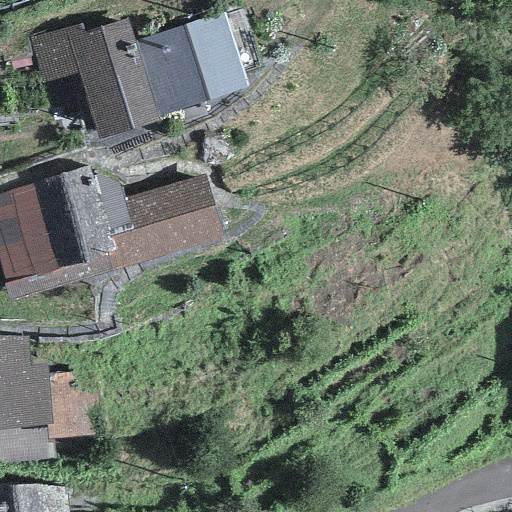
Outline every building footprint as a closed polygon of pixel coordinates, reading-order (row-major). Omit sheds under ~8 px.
[(81,20),(29,37),(41,75),(74,65),(94,127),(241,79),(219,11),(136,38),(127,12),(83,26),(81,20)] [(82,165),(0,191),(0,270),(8,296),(225,226),(207,170),(125,196),(82,165)] [(28,337),(0,339),(0,419),(46,417),(50,417),(47,370),(47,359),(29,360),(28,337)] [(96,366),(47,370),(50,417),(46,417),(47,433),(102,428),(96,366)] [(67,511),(67,487),(0,481),(0,511),(67,511)]
